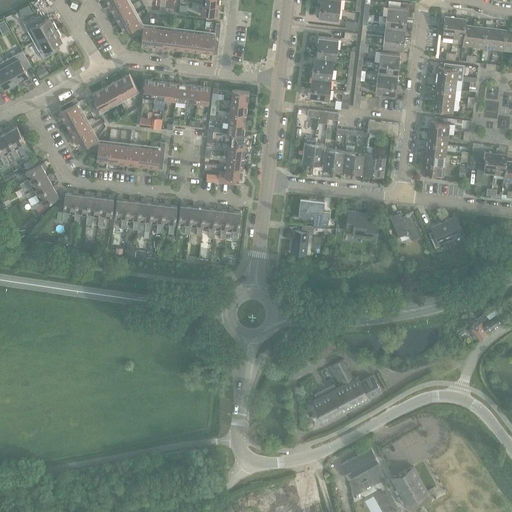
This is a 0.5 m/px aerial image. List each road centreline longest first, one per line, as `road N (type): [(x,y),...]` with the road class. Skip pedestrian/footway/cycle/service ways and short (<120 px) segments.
road 1 (residential): [(27,106),(68,181),(246,201)]
road 2 (unclassified): [(0,479),(236,436)]
road 3 (tertiary): [(229,311),(0,280)]
road 4 (tertiary): [(243,458),(293,461),(430,396),(456,398)]
road 5 (tertiary): [(326,317),(450,301),(511,277)]
road 6 (residential): [(267,181),(402,198)]
